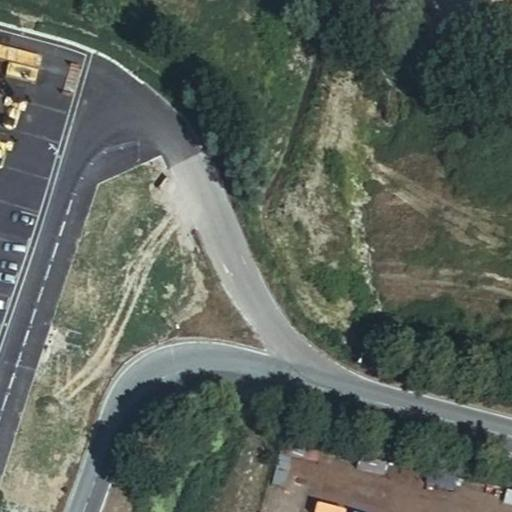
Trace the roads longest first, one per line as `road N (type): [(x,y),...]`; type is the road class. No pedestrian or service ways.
road 1 (unclassified): [(350,411),(288,347),(227,262),(181,144),(151,98),(0,29)]
road 2 (unclassified): [(350,411),(223,380),(175,374),(151,382),(106,443),(80,511)]
road 3 (unclassified): [(511,452),(350,411)]
